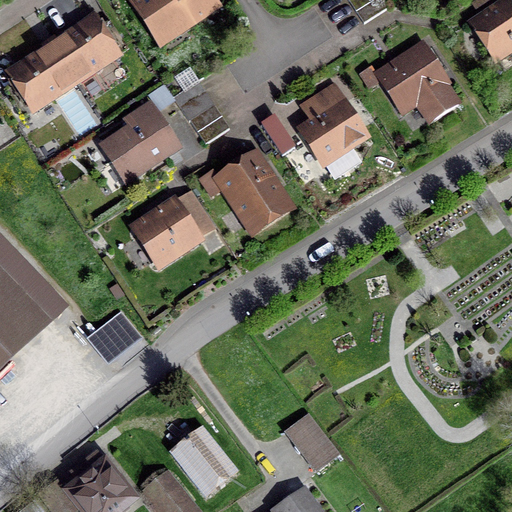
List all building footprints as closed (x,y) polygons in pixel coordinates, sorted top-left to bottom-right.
[(131,0),(159,41),(182,25),(185,30),(216,9),(210,0),(131,0)] [(364,25),(388,9),(382,0),(347,0),(353,8),(361,20),(364,25)] [(511,0),(510,0),(473,25),(493,57),(511,44),(511,0)] [(75,84),(128,49),(112,24),(101,31),(94,21),(52,48),(75,84)] [(381,82),(402,114),(422,101),(435,121),(458,105),(445,86),(448,84),(423,46),(377,76),(372,69),(362,75),(371,89),(381,82)] [(33,111),(75,84),(52,48),(10,76),(17,86),(5,94),(22,119),(33,111)] [(199,83),(174,99),(205,146),(229,130),(226,125),(218,112),(211,101),(202,88),(199,83)] [(314,122),(302,129),(333,177),(339,178),(357,166),(358,160),(351,150),(365,140),(332,89),(304,107),(314,122)] [(117,167),(125,162),(135,177),(177,150),(149,107),(127,122),(132,130),(104,148),(117,167)] [(285,201),(255,155),(217,180),(213,173),(200,181),(211,197),(224,190),(247,226),(285,201)] [(134,229),(159,267),(199,241),(197,237),(212,227),(191,194),(176,204),(174,203),(134,229)] [(0,368),(34,335),(0,299),(0,368)] [(307,417),(286,433),(316,473),(338,456),(307,417)] [(72,493),(87,511),(122,511),(119,508),(130,499),(96,457),(75,473),(84,484),(72,493)] [(195,511),(168,478),(148,493),(163,511),(195,511)] [(52,511),(70,511),(76,508),(59,486),(43,499),(52,511)] [(316,511),(302,491),(276,509),(277,511),(316,511)]
